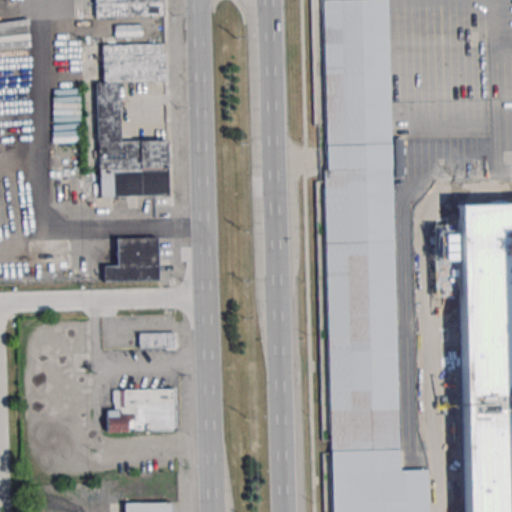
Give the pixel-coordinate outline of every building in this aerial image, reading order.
[(93,0),(93,17),(162,16),(162,0),(93,0)] [(320,0),(326,169),(322,170),(330,511),(425,511),(425,469),(397,470),(385,0),(320,0)] [(166,140),(119,140),(118,82),(164,81),(163,44),(101,45),(102,83),(95,83),(97,197),(167,196),(166,140)] [(511,511),(511,203),(457,205),(463,511),(511,511)] [(157,281),(157,237),(115,237),(115,265),(102,265),(102,281),(157,281)] [(137,347),(173,347),(173,332),(137,332),(137,347)] [(175,432),(175,389),(112,389),(112,410),(92,411),(92,432),(175,432)] [(122,511),(122,503),(169,502),(169,511),(122,511)]
